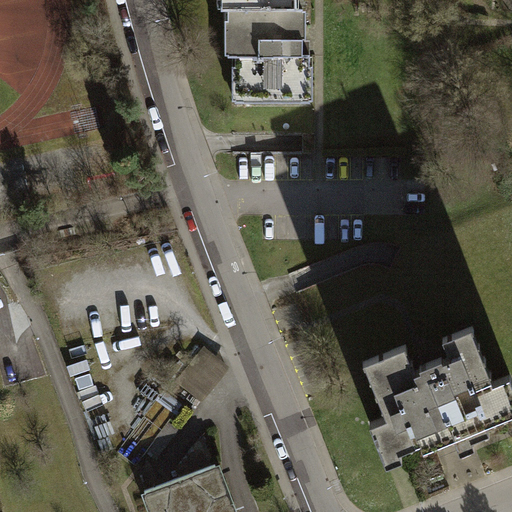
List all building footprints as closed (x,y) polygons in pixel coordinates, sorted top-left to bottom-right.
[(228,0),(228,10),(236,10),(289,10),(289,0),(228,0)] [(296,10),(289,10),(236,10),(236,57),(242,57),(242,103),(303,103),(303,55),(298,55),(298,40),(296,40),(296,10)] [(443,338),(451,356),(443,359),(442,357),(420,366),(421,368),(425,379),(420,381),(415,370),(407,349),(408,348),(406,344),(363,361),(365,366),(367,366),(387,416),(370,423),(379,445),(394,439),(399,450),(421,441),(424,449),(429,448),(428,446),(455,436),(469,430),(472,439),(474,438),(474,437),(486,432),(486,433),(490,431),(487,423),(504,416),(505,417),(509,416),(509,414),(504,403),(511,399),(511,378),(510,375),(494,381),(473,331),(475,331),(473,326),(443,338)] [(204,410),(232,375),(205,352),(177,388),(204,410)] [(425,379),(421,368),(415,370),(420,381),(425,379)] [(469,430),(455,436),(461,450),(475,445),(472,439),(469,430)] [(394,439),(379,445),(387,463),(402,457),(399,450),(394,439)] [(146,489),(154,511),(231,511),(213,464),(146,489)]
